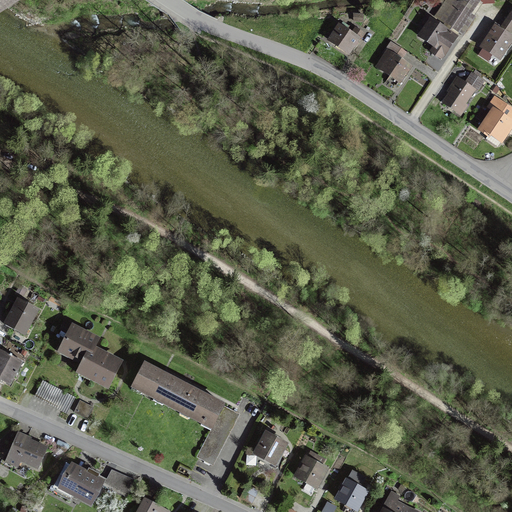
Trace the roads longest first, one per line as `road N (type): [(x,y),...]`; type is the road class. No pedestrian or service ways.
road 1 (track): [(0,160),(166,232),(511,449)]
road 2 (residential): [(167,0),(331,74),(492,183)]
road 3 (residential): [(0,407),(235,511)]
